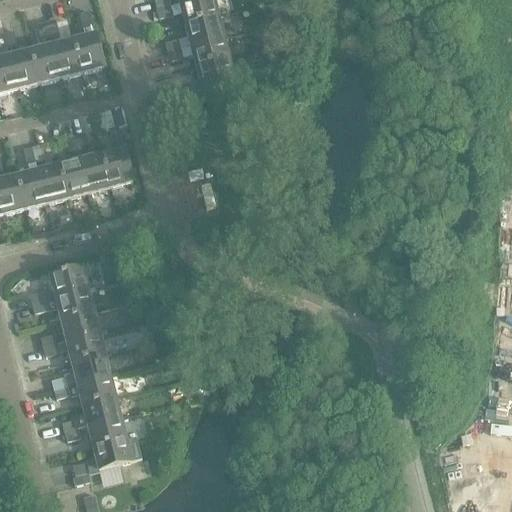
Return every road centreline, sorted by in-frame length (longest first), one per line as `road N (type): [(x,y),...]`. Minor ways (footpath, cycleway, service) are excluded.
road 1 (residential): [(0,271),(162,229),(170,202),(144,102)]
road 2 (residential): [(0,138),(144,102)]
road 3 (residential): [(34,489),(4,368)]
